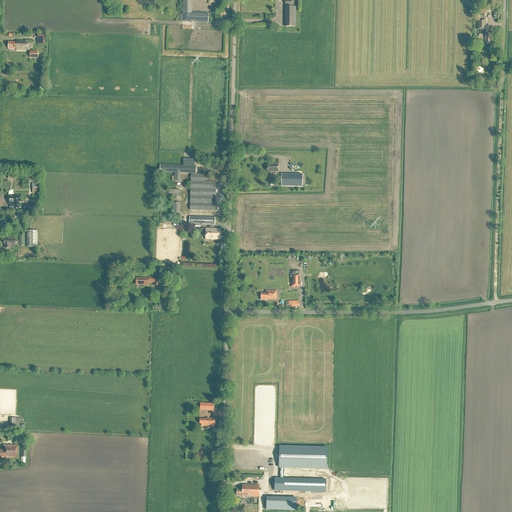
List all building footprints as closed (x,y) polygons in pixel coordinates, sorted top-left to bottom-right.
[(183,0),(183,13),(183,14),(180,14),(175,21),(182,22),(191,22),(191,21),(195,21),(195,22),(208,23),(208,14),(192,13),(192,0),(183,0)] [(285,27),(296,27),(296,7),(285,7),(285,27)] [(489,27),(485,26),(486,20),(477,20),(477,30),(485,31),(485,42),(486,42),(486,43),(490,43),(490,38),(492,38),(492,32),(488,32),(488,31),(489,31),(489,27)] [(16,50),(16,49),(27,49),(28,41),(16,41),(16,42),(9,42),(9,49),(16,50)] [(181,182),(181,173),(196,174),(196,166),(160,165),(160,173),(175,173),(174,182),(181,182)] [(215,211),(216,182),(205,182),(205,175),(191,174),(190,210),(215,211)] [(303,174),(291,174),(291,180),(287,179),(287,185),(303,186),(303,174)] [(169,190),(168,198),(180,198),(180,190),(169,190)] [(20,195),(8,196),(9,204),(10,204),(10,209),(19,208),(19,202),(21,202),(20,195)] [(24,202),(24,212),(34,212),(34,208),(28,208),(28,202),(24,202)] [(206,229),(205,239),(220,240),(220,230),(206,229)] [(27,248),(37,248),(38,231),(27,231),(27,248)] [(18,242),(15,242),(15,239),(8,239),(8,240),(4,240),(4,244),(5,244),(5,249),(10,249),(10,248),(15,248),(15,245),(18,245),(18,242)] [(300,275),(291,275),(291,288),(300,287),(300,275)] [(150,278),(138,278),(138,279),(136,279),(136,285),(141,285),(141,286),(149,286),(149,282),(154,283),(154,287),(159,287),(159,278),(155,278),(155,279),(150,279),(150,278)] [(261,294),(261,300),(266,300),(266,299),(276,299),(276,291),(266,291),(266,294),(261,294)] [(205,419),(200,419),(200,424),(201,424),(201,426),(215,427),(215,419),(205,418),(205,419)] [(17,446),(3,445),(3,451),(0,450),(0,457),(17,459),(17,446)] [(279,469),(327,470),(327,447),(279,446),(279,469)] [(263,459),(263,471),(273,471),(273,459),(263,459)] [(269,477),(268,491),(305,492),(305,478),(269,477)] [(242,490),(237,489),(236,496),(243,496),(243,497),(259,497),(259,486),(242,485),(242,490)] [(266,497),(266,508),(266,510),(296,511),(297,498),(266,497)]
